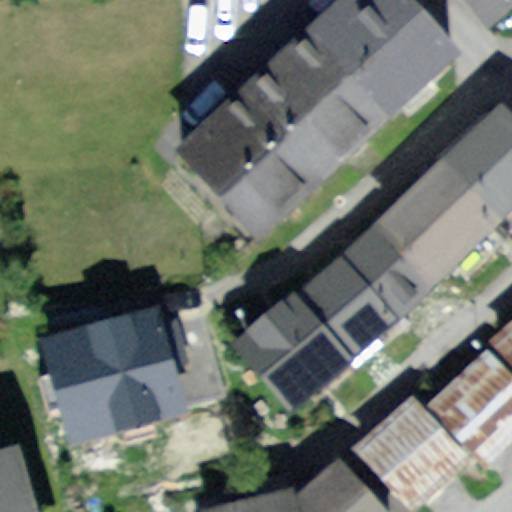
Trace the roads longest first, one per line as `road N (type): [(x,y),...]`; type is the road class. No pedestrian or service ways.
road 1 (residential): [(497,76),(246,290)]
road 2 (residential): [(298,439),(511,263)]
road 3 (residential): [(312,0),(193,99)]
